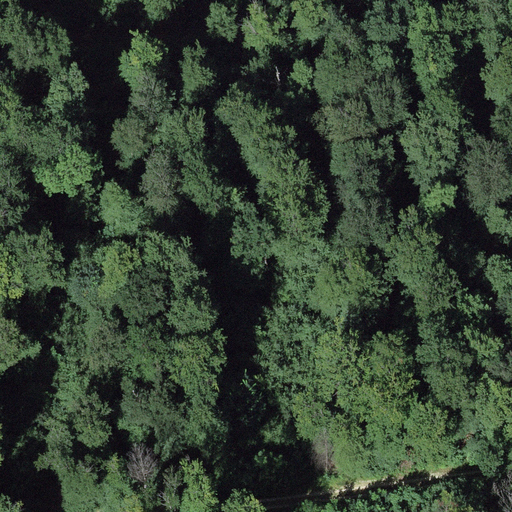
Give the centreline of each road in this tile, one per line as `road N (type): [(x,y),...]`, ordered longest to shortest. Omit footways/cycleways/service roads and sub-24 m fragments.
road 1 (track): [(511,366),(337,327),(0,206)]
road 2 (track): [(511,7),(390,30),(103,40),(0,31)]
road 3 (track): [(511,144),(290,87),(133,58),(103,40)]
road 4 (track): [(511,471),(163,511)]
